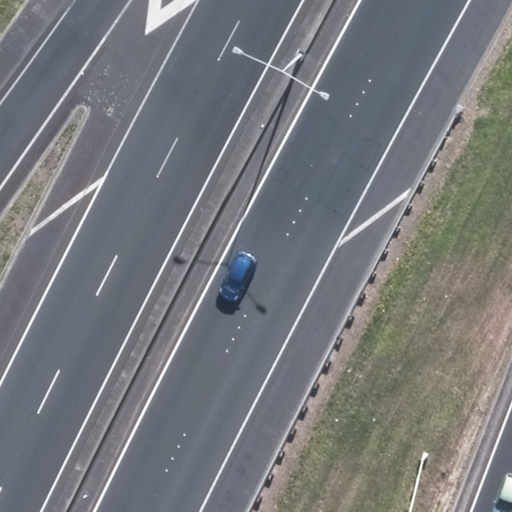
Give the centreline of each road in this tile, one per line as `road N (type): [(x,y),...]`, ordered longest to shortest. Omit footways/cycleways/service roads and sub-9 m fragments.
road 1 (motorway): [(414,0),(225,337),(143,511)]
road 2 (motorway): [(0,489),(254,0)]
road 3 (motorway): [(0,139),(97,0)]
